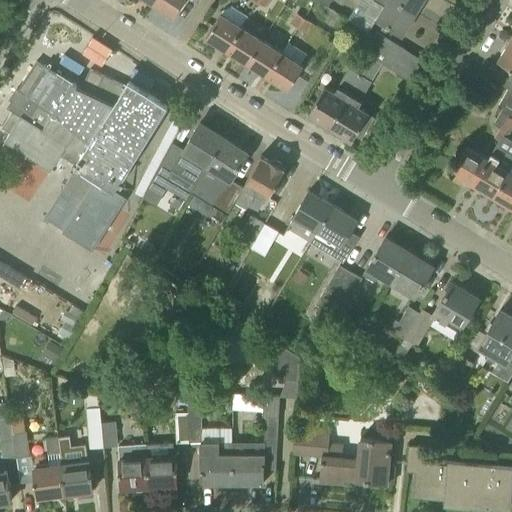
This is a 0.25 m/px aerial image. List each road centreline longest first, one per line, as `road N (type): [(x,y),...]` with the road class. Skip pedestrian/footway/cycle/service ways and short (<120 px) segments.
road 1 (residential): [(373,185),(77,0)]
road 2 (residential): [(373,185),(488,0)]
road 3 (residential): [(511,267),(373,185)]
